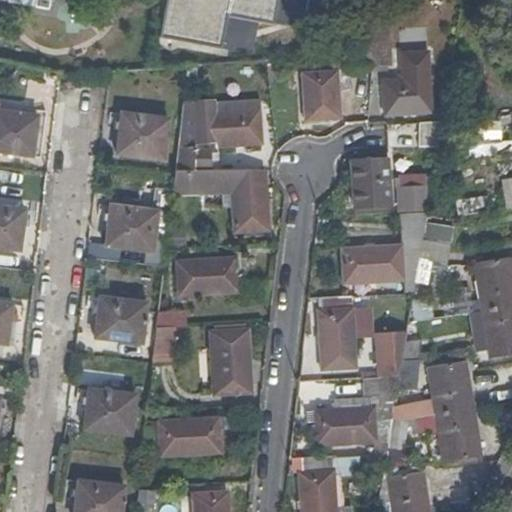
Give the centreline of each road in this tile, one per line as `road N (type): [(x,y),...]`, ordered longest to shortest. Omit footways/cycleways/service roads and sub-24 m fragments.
road 1 (residential): [(31,511),(83,113)]
road 2 (residential): [(266,511),(305,169)]
